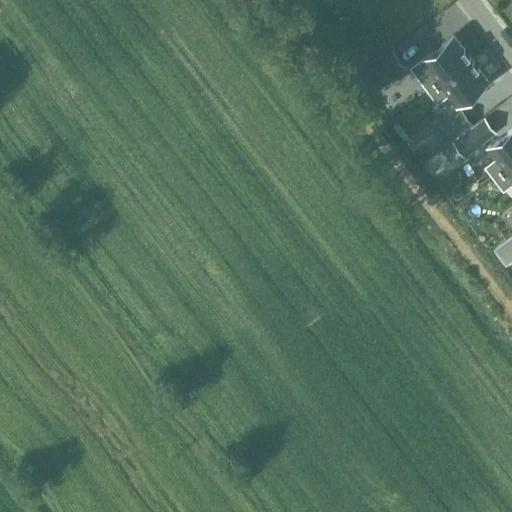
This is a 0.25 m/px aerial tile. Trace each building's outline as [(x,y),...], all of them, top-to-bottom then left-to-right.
[(428,73),(419,80),(427,92),(471,58),(454,35),(419,61),(428,73)] [(393,51),(361,75),(372,90),(404,66),(393,51)] [(471,58),(427,92),(436,103),(446,96),(455,107),(489,81),(471,58)] [(445,122),(431,133),(442,147),(456,136),(472,124),(461,110),(445,122)] [(479,144),(495,132),(484,117),(468,129),(479,144)] [(495,160),(485,167),(493,179),(511,164),(511,128),(486,148),(495,160)] [(511,164),(493,179),(502,190),(511,183),(511,164)] [(511,241),(508,237),(494,247),(506,263),(511,258),(511,241)]
